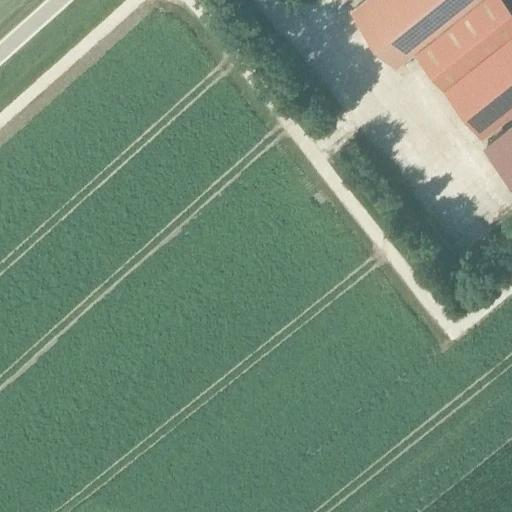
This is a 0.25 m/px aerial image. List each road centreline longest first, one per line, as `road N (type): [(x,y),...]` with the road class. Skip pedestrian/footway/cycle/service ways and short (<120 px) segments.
road 1 (track): [(187,0),(453,331),(511,285)]
road 2 (track): [(0,123),(138,0)]
